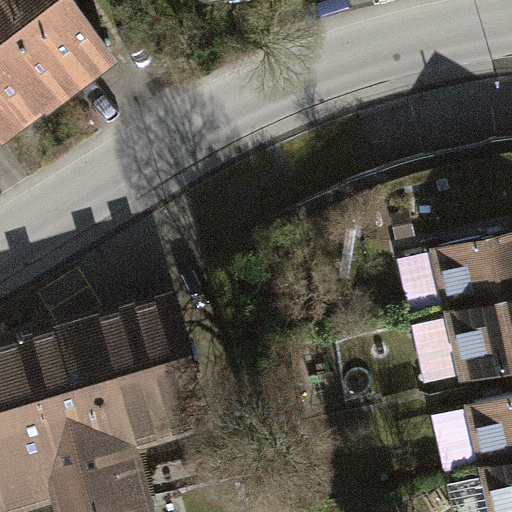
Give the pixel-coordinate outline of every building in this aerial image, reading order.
[(0,0),(0,129),(2,133),(109,51),(73,0),(0,0)] [(511,228),(441,245),(455,309),(470,373),(511,363),(511,228)] [(173,292),(0,342),(0,503),(64,490),(69,511),(149,511),(131,439),(208,415),(173,292)] [(511,511),(511,392),(475,400),(490,465),(499,511),(511,511)] [(310,473),(294,478),(302,501),(317,496),(310,473)]
